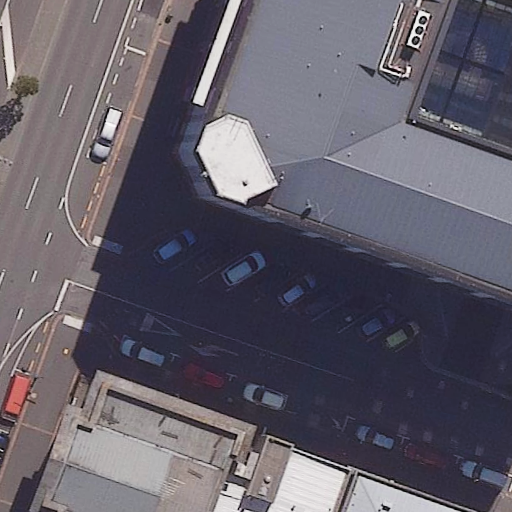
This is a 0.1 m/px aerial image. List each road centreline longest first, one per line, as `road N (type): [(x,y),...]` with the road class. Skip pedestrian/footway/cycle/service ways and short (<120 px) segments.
road 1 (residential): [(511,435),(7,259)]
road 2 (secondary): [(103,0),(7,259)]
